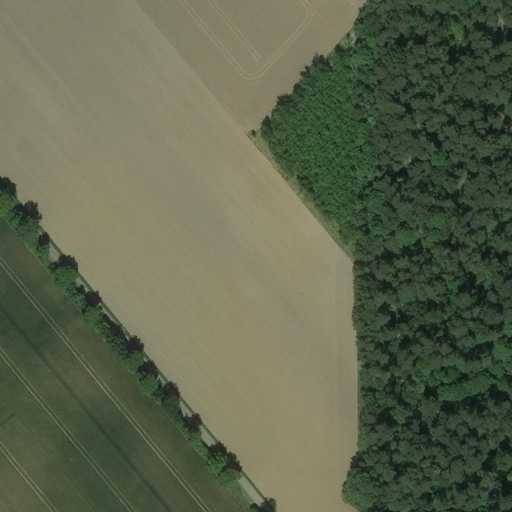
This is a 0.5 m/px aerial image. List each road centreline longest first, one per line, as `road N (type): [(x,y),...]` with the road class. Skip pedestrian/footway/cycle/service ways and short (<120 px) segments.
road 1 (unclassified): [(267,511),(0,189)]
road 2 (track): [(374,182),(511,153)]
